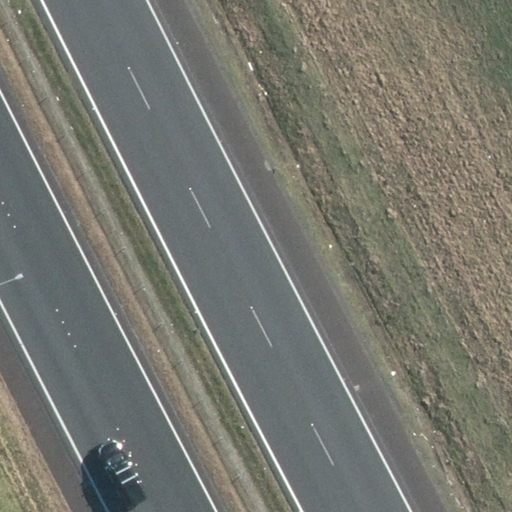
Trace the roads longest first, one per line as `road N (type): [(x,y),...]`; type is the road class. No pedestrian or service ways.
road 1 (motorway): [(97,0),(359,511)]
road 2 (motorway): [(159,511),(0,199)]
